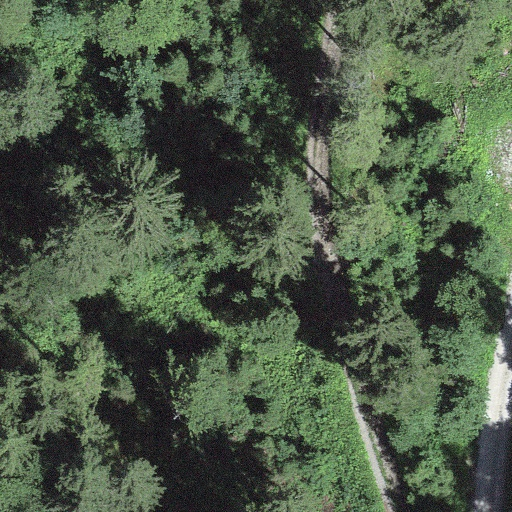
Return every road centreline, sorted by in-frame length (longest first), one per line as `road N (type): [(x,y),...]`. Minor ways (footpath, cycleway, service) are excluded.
road 1 (track): [(389,511),(373,472),(330,198),(346,0)]
road 2 (track): [(511,287),(480,511)]
